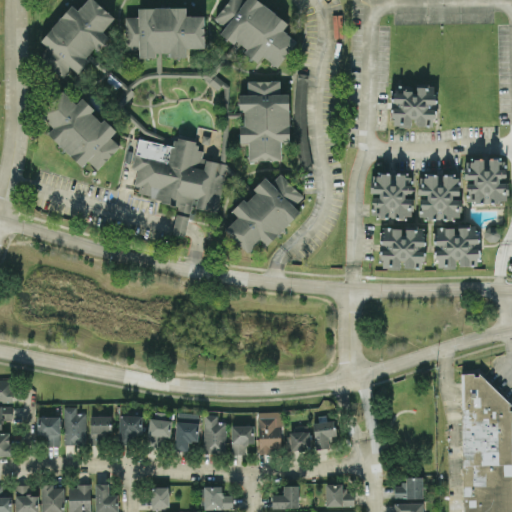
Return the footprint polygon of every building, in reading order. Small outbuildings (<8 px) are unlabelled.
[(114,17),(93,0),(85,0),(78,10),(71,4),(40,41),(47,46),(38,57),(63,77),(71,67),(77,72),(108,36),(102,31),(114,17)] [(296,40),(282,30),(288,22),(257,0),(227,0),(214,18),(224,26),(219,33),(233,43),(236,39),(246,47),(243,52),(257,62),(262,56),(277,67),(296,40)] [(204,47),(204,15),(185,15),(185,7),(137,7),(138,16),(125,16),(125,48),(139,48),(139,57),(156,57),(156,52),(169,52),(169,56),(186,56),(186,47),(204,47)] [(280,159),(280,141),(289,140),(288,93),(280,93),(279,79),(247,80),(247,94),(239,94),(239,112),(243,112),(244,125),(239,125),(239,142),(248,142),(248,160),(280,159)] [(392,90),(391,126),(412,126),(412,125),(434,125),(435,86),(415,85),(414,91),(392,90)] [(47,133),(81,166),(87,160),(96,169),(119,146),(110,136),(116,130),(104,119),(101,122),(91,112),(94,109),(82,97),(76,103),(62,90),(39,113),(53,127),(47,133)] [(466,158),(465,201),(507,202),(508,182),(504,181),(505,159),(466,158)] [(223,230),(246,253),(260,239),(266,245),(299,211),(293,205),(302,195),(280,172),(270,182),(264,176),(252,188),(255,191),(246,201),(243,198),(231,210),(237,216),(223,230)] [(411,217),(412,174),(372,173),(372,194),(371,216),(411,217)] [(459,174),(418,175),(419,196),(420,218),(460,216),(459,174)] [(424,262),(426,229),(403,227),(382,226),(380,267),(401,268),(401,266),(417,267),(417,261),(424,262)] [(435,226),(434,267),(456,268),(456,265),(477,265),(478,226),(435,226)] [(487,226),(484,239),(497,241),(500,228),(487,226)] [(0,401),(11,401),(11,379),(0,379),(0,401)] [(511,511),(511,480),(511,382),(461,382),(462,511),(511,511)] [(0,428),(1,429),(1,416),(11,416),(12,406),(0,405),(0,428)] [(85,413),(76,413),(76,406),(63,406),(63,444),(86,444),(85,413)] [(148,417),(148,445),(160,445),(161,436),(169,437),(170,412),(155,411),(155,418),(148,417)] [(226,422),(217,421),(217,415),(203,414),(202,451),(225,452),(226,422)] [(90,443),(97,443),(97,432),(111,432),(111,416),(90,415),(90,443)] [(142,415),(119,415),(118,443),(132,443),(132,433),(141,433),(142,415)] [(280,452),(279,415),(257,416),(258,452),(280,452)] [(37,416),(38,445),(60,444),(59,416),(37,416)] [(314,448),(330,447),(330,435),(335,435),(334,420),(312,421),(314,448)] [(197,440),(198,422),(175,421),(174,450),(188,451),(188,440),(197,440)] [(253,424),(230,425),(231,451),(253,451),(253,424)] [(10,432),(0,432),(0,455),(10,455),(10,432)] [(422,497),(422,476),(405,476),(405,483),(394,483),(394,497),(422,497)] [(95,511),(118,511),(118,493),(108,493),(108,482),(95,483),(95,511)] [(326,505),(354,505),(354,491),(342,491),(342,482),(325,483),(326,505)] [(41,511),(63,511),(63,487),(53,487),(53,483),(41,483),(41,511)] [(0,511),(11,511),(11,496),(2,496),(2,484),(0,484),(0,511)] [(37,511),(37,495),(28,495),(28,484),(14,484),(14,511),(37,511)] [(90,511),(90,484),(68,484),(68,511),(90,511)] [(298,484),(282,485),(283,493),(272,494),(272,507),(298,507),(298,484)] [(221,485),(203,486),(203,508),(232,508),(232,494),(222,494),(221,485)] [(168,486),(150,486),(151,507),(169,507),(168,486)] [(422,511),(422,502),(393,502),(393,511),(422,511)]
